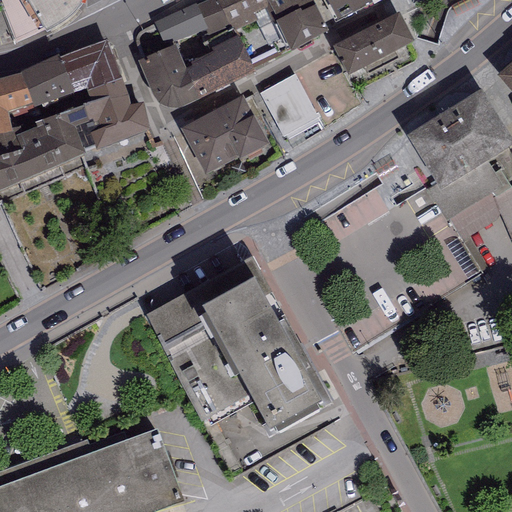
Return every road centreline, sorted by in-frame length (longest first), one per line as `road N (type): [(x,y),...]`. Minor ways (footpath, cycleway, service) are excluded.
road 1 (residential): [(422,511),(250,200)]
road 2 (primary): [(250,200),(0,341)]
road 3 (residential): [(162,131),(413,0)]
road 4 (primary): [(474,50),(339,149),(250,200)]
road 5 (residential): [(162,131),(109,19)]
